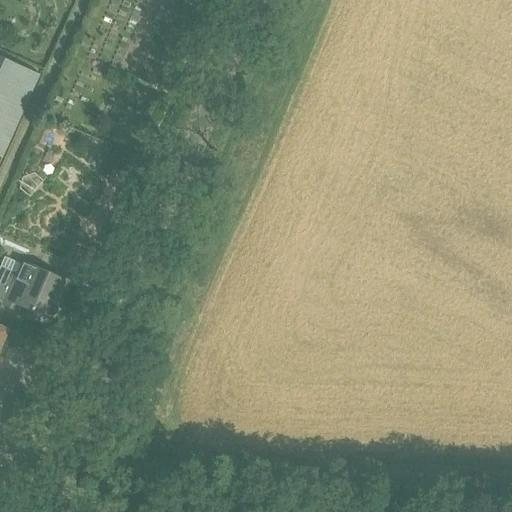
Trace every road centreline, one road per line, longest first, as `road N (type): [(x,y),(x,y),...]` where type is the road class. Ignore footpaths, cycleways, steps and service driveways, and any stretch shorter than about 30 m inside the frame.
road 1 (secondary): [(63,511),(103,335),(248,0)]
road 2 (track): [(73,467),(456,511)]
